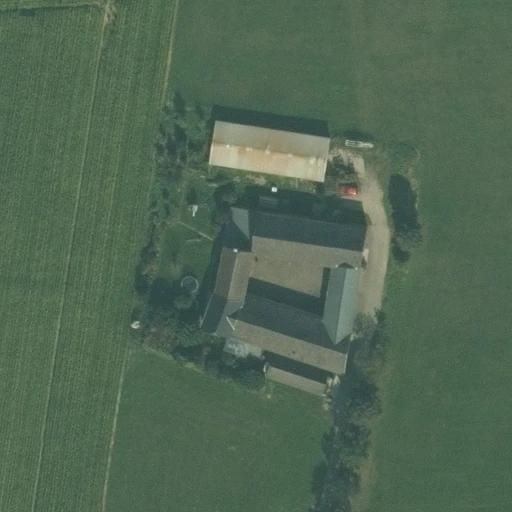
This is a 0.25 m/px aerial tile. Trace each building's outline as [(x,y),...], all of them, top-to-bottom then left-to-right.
[(285,172),(325,178),(331,140),(331,138),(298,133),(259,127),(219,121),(218,121),(217,120),(211,159),(211,161),(244,166),(246,166),(285,172)] [(334,261),(332,273),(359,277),(368,225),(233,205),(216,291),(245,295),(246,292),(254,249),(334,261)] [(332,273),(329,288),(357,291),(359,277),(332,273)] [(345,371),(357,291),(329,288),(325,317),(281,303),(267,345),(275,348),(267,374),(322,392),(331,366),(345,371)] [(202,323),(267,345),(281,303),(246,292),(245,295),(216,291),(202,323)]
